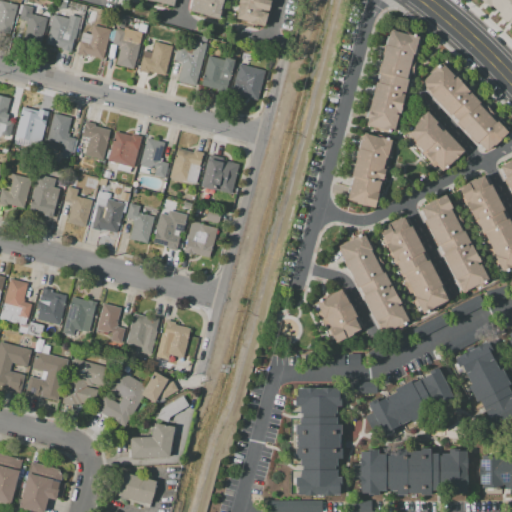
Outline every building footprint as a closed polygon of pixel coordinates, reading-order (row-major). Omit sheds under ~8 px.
[(0,0),(17,5),(10,34),(0,31),(0,0)] [(221,0),(217,18),(189,11),(191,0),(221,0)] [(236,18),(240,3),(238,3),(238,0),(269,0),(263,26),(249,23),(250,22),(236,18)] [(511,0),(511,25),(506,20),(505,21),(496,13),(497,12),(489,4),(488,6),(481,0),(511,0)] [(59,7),(61,1),(67,2),(65,9),(59,7)] [(22,5),(34,8),(32,14),(46,18),(40,42),(22,37),(26,24),(25,24),(26,21),(18,19),(22,5)] [(53,14),(68,18),(69,15),(80,18),(75,39),(73,38),(70,51),(61,49),(61,48),(45,44),(53,14)] [(116,16),(127,18),(124,29),(114,26),(116,16)] [(77,54),(80,41),(82,32),(90,34),(93,25),(110,30),(102,59),(85,54),(85,56),(77,54)] [(133,69),(115,64),(120,46),(111,43),(115,29),(123,32),(124,29),(142,34),(133,69)] [(391,30),(419,37),(417,45),(419,45),(416,55),(414,54),(413,60),(415,60),(412,74),(410,73),(400,115),(401,115),(399,124),(396,124),(394,132),(365,125),(369,110),(368,110),(375,82),(378,83),(380,73),(378,72),(387,35),(390,36),(391,30)] [(177,45),(187,48),(186,54),(190,56),(195,40),(207,44),(195,87),(177,82),(182,65),(180,65),(181,62),(173,60),(177,45)] [(138,71),(144,50),(152,52),(155,41),(172,46),(164,75),(148,71),(147,73),(138,71)] [(207,55),(224,60),(225,57),(234,60),(226,91),(200,84),(207,55)] [(421,83),(443,63),(455,77),(456,76),(470,92),(471,91),(481,102),(479,103),(486,111),(495,122),(497,120),(508,132),(493,145),(486,151),(478,142),(476,144),(456,123),(458,121),(452,115),(451,116),(421,83)] [(238,64),(265,71),(257,100),(241,96),(241,97),(230,94),(238,64)] [(0,95),(10,98),(6,114),(9,115),(7,121),(13,122),(9,136),(1,134),(0,136),(0,95)] [(40,142),(14,136),(22,107),(38,111),(38,109),(48,112),(40,142)] [(426,111),(438,123),(436,124),(442,131),(444,129),(464,150),(442,171),(436,165),(434,167),(421,154),(422,153),(415,145),(414,146),(408,140),(410,137),(405,131),(426,111)] [(73,153),(60,150),(62,144),(46,140),(53,113),(71,118),(67,133),(69,133),(68,137),(77,139),(73,153)] [(103,159),(85,155),(89,138),(81,136),(85,121),(95,123),(95,126),(110,130),(103,159)] [(141,136),(133,167),(107,161),(114,131),(131,136),(131,134),(141,136)] [(347,199),(353,177),(350,176),(358,148),(359,149),(363,132),(391,140),(389,148),(392,149),(389,158),(388,157),(385,168),(384,167),(373,208),(355,203),(356,202),(347,199)] [(164,178),(153,176),(155,169),(139,165),(146,138),(164,142),(159,161),(168,163),(164,178)] [(203,153),(200,166),(190,163),(185,182),(169,178),(177,148),(193,152),(193,150),(203,153)] [(500,167),(508,162),(507,161),(511,158),(511,196),(503,179),(506,178),(500,167)] [(231,194),(214,190),(214,191),(202,188),(210,159),(222,162),(222,160),(239,164),(231,194)] [(115,170),(116,164),(131,168),(129,173),(115,170)] [(0,203),(0,192),(1,189),(9,191),(13,174),(31,179),(24,208),(7,204),(7,206),(0,203)] [(38,175),(55,179),(53,187),(59,189),(52,217),(43,215),(44,213),(29,210),(38,175)] [(457,186),(474,178),(475,179),(484,175),(489,185),(491,184),(504,209),(502,211),(506,219),(508,218),(511,225),(511,266),(501,272),(497,264),(495,266),(491,258),(493,257),(491,251),(489,252),(484,243),(486,242),(457,186)] [(107,180),(106,186),(99,184),(100,178),(107,180)] [(67,186),(78,189),(76,196),(92,200),(85,227),(67,222),(71,206),(70,206),(71,203),(63,201),(67,186)] [(116,233),(101,228),(100,230),(91,228),(92,222),(90,221),(98,190),(109,193),(107,199),(124,204),(116,233)] [(129,193),(127,201),(119,199),(121,191),(129,193)] [(463,292),(460,287),(459,287),(442,255),(444,254),(439,245),(438,246),(425,220),(426,219),(420,208),(428,203),(428,202),(445,193),(452,207),(450,208),(462,231),(464,230),(480,261),(479,262),(488,279),(485,281),(486,282),(474,288),(473,287),(463,292)] [(129,203),(139,206),(138,212),(154,216),(147,243),(128,238),(132,223),(131,223),(132,219),(125,217),(129,203)] [(62,204),(69,205),(65,221),(58,220),(62,204)] [(195,205),(201,207),(200,213),(193,212),(195,205)] [(205,220),(209,206),(222,209),(218,224),(205,220)] [(159,212),(177,217),(173,235),(179,236),(177,248),(178,248),(177,251),(168,249),(168,247),(151,243),(159,212)] [(403,216),(409,227),(411,226),(424,252),(423,252),(427,260),(428,260),(441,285),(440,286),(448,301),(437,306),(437,308),(428,313),(427,312),(422,314),(417,305),(415,307),(411,300),(414,298),(411,293),(409,293),(406,287),(407,287),(378,229),(383,227),(382,226),(395,219),(395,220),(403,216)] [(216,228),(209,258),(193,254),(193,255),(184,253),(192,222),(216,228)] [(363,233),(371,250),(370,250),(382,273),(384,272),(409,321),(405,323),(406,324),(396,329),(395,328),(388,331),(385,326),(379,328),(376,321),(373,322),(343,262),(344,261),(337,247),(353,239),(353,238),(363,233)] [(28,319),(20,317),(18,325),(0,320),(0,316),(10,279),(27,283),(23,299),(24,299),(24,302),(31,304),(28,319)] [(504,297),(502,287),(485,290),(487,301),(504,297)] [(59,325),(36,319),(39,309),(36,308),(37,300),(40,300),(43,288),(52,290),(52,292),(67,296),(59,325)] [(341,290),(348,304),(349,303),(356,316),(354,318),(360,329),(352,333),(352,335),(344,339),(344,338),(333,344),(323,325),(322,326),(318,320),(320,319),(317,312),(318,311),(314,304),(341,290)] [(483,306),(479,295),(448,307),(453,318),(483,306)] [(96,302),(89,333),(75,330),(73,336),(62,333),(71,297),(87,301),(88,300),(96,302)] [(121,308),(115,335),(96,330),(103,303),(121,308)] [(158,317),(154,332),(147,331),(143,348),(129,345),(137,314),(149,317),(149,315),(158,317)] [(447,325),(443,314),(412,327),(416,338),(447,325)] [(190,328),(182,358),(165,354),(165,352),(157,350),(161,333),(163,334),(166,320),(175,322),(175,325),(190,328)] [(27,334),(30,322),(43,326),(40,337),(27,334)] [(19,324),(28,326),(26,334),(17,332),(19,324)] [(44,325),(57,328),(55,339),(41,335),(44,325)] [(444,343),(448,352),(473,340),(469,331),(444,343)] [(511,397),(511,407),(488,419),(479,400),(475,402),(467,386),(470,385),(461,366),(458,368),(453,358),(468,351),(467,348),(473,345),(474,348),(487,341),(492,350),(490,351),(499,369),(501,368),(510,386),(507,387),(511,397)] [(0,342),(29,350),(27,355),(30,356),(27,367),(12,363),(10,371),(25,375),(21,391),(0,385),(0,342)] [(52,346),(59,348),(58,354),(50,352),(52,346)] [(368,351),(373,361),(382,356),(377,347),(368,351)] [(67,359),(57,400),(42,396),(41,398),(25,394),(29,376),(44,380),(46,371),(31,368),(35,352),(67,359)] [(359,353),(347,354),(347,365),(359,365),(359,353)] [(342,354),(323,354),(323,365),(342,365),(342,354)] [(73,358),(105,366),(100,386),(92,384),(91,388),(96,389),(91,408),(76,404),(76,406),(62,402),(73,358)] [(367,403),(376,399),(377,401),(395,392),(393,389),(410,380),(412,383),(429,374),(428,371),(438,366),(455,400),(410,423),(409,421),(392,430),(393,432),(384,437),(367,403)] [(118,370),(145,386),(136,400),(138,402),(124,426),(95,409),(103,395),(118,404),(122,397),(107,388),(118,370)] [(158,396),(154,403),(140,395),(154,372),(167,379),(163,386),(172,381),(178,390),(163,398),(158,396)] [(375,392),(375,381),(353,381),(353,393),(375,392)] [(296,388),(303,388),(333,387),(333,388),(340,388),(340,406),(337,406),(337,424),(340,424),(340,460),(336,460),(336,477),(341,477),(341,487),(339,487),(339,495),(297,495),(297,483),(294,483),(294,477),(298,477),(297,459),(294,459),(294,448),(296,448),(296,434),(294,434),(294,423),(299,423),(299,406),(294,406),(294,397),(296,397),(296,388)] [(161,409),(183,395),(189,405),(169,417),(167,422),(156,418),(161,409)] [(153,423),(174,427),(169,457),(130,458),(130,438),(151,437),(153,423)] [(360,451),(368,451),(368,449),(377,449),(377,454),(395,454),(395,449),(407,449),(407,451),(419,451),(419,449),(432,449),(432,453),(448,453),(448,449),(465,449),(466,492),(457,492),(457,495),(445,495),(445,491),(430,491),(430,495),(419,495),(419,493),(406,493),(406,495),(396,495),(396,490),(377,490),(377,494),(360,494),(360,469),(358,469),(358,458),(360,458),(360,451)] [(0,453),(21,459),(10,505),(0,502),(0,453)] [(478,485),(478,460),(481,460),(481,455),(511,455),(511,489),(506,489),(506,488),(480,488),(480,485),(478,485)] [(39,511),(18,507),(29,462),(66,471),(56,511),(39,511)] [(116,496),(123,472),(156,481),(150,505),(116,496)] [(320,511),(320,500),(266,500),(266,511),(320,511)]
